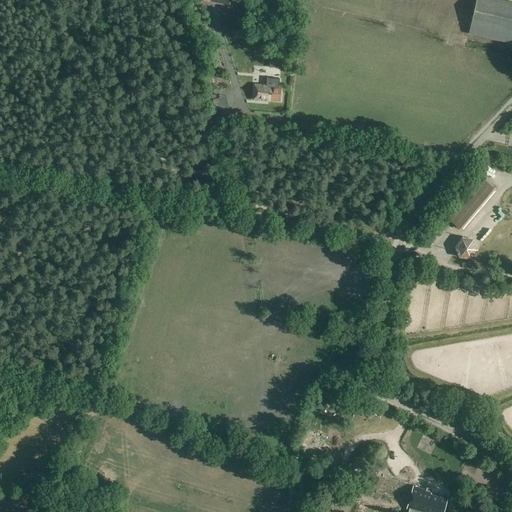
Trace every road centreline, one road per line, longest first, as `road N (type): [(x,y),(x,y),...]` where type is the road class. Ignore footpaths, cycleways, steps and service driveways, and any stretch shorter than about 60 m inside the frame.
road 1 (track): [(511,108),(408,224),(379,373),(391,397),(511,467)]
road 2 (unknown): [(0,289),(33,228),(121,161),(219,178),(359,217),(381,232)]
road 3 (track): [(356,227),(0,156)]
road 4 (unknown): [(459,155),(268,113)]
road 5 (unknown): [(372,388),(324,373),(286,455)]
